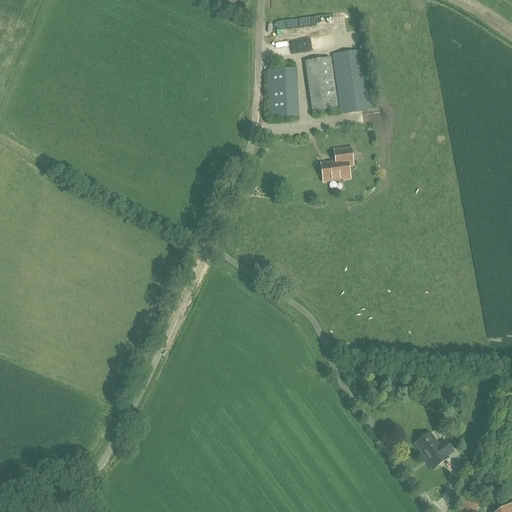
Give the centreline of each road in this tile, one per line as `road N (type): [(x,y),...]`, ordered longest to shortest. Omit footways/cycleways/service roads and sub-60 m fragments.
road 1 (unclassified): [(10,511),(60,499),(101,463),(208,250)]
road 2 (unclassified): [(208,250),(252,138),(262,0)]
road 3 (track): [(208,250),(0,136)]
road 4 (unclassified): [(208,250),(305,313),(326,343)]
